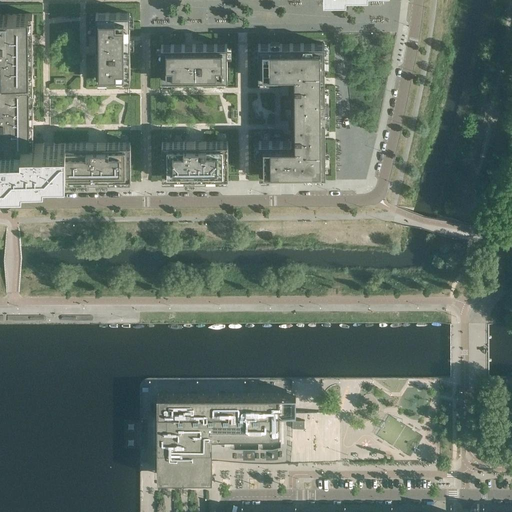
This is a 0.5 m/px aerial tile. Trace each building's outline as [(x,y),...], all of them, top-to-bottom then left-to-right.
[(32,14),(32,13),(0,12),(0,133),(33,133),(33,132),(30,132),(30,122),(33,122),(33,121),(33,111),(33,110),(29,110),(29,101),(29,79),(33,79),(33,78),(29,78),(29,68),(33,68),(33,67),(29,67),(29,47),(33,47),(33,45),(32,45),(32,36),(33,36),(33,34),(29,34),(29,24),(28,24),(28,14),(32,14)] [(96,12),(96,14),(96,78),(130,78),(130,12),(96,12)] [(324,43),(258,43),(258,77),(290,77),(291,140),(259,140),(259,174),(325,174),(324,43)] [(227,44),(161,44),(161,78),(227,78),(227,44)] [(228,141),(161,141),(162,175),(228,175),(228,141)] [(130,142),(0,142),(0,176),(130,175),(130,142)] [(212,478),(212,462),(212,459),(218,459),(226,460),(235,460),(244,461),(253,462),(264,462),(275,462),(318,462),(318,413),(279,413),(279,395),(157,396),(157,413),(148,413),(148,462),(155,462),(155,468),(157,468),(157,478),(188,478),(212,478)]
